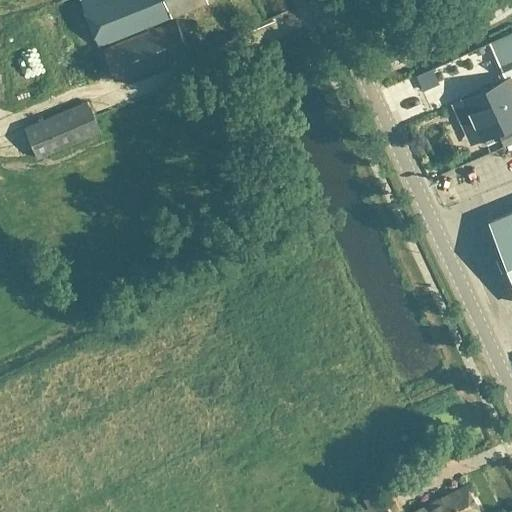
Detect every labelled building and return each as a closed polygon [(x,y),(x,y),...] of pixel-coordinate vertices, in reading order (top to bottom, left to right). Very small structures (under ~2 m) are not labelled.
[(44,32),(79,26),(75,0),(74,0),(40,5),(44,32)] [(78,0),(97,47),(206,2),(205,0),(78,0)] [(189,55),(176,21),(101,51),(112,79),(121,83),(144,74),(189,55)] [(511,32),(489,43),(506,79),(511,76),(511,32)] [(94,41),(69,40),(68,66),(93,67),(94,41)] [(437,85),(435,78),(419,85),(422,92),(437,85)] [(508,125),(511,123),(511,98),(511,99),(504,82),(490,89),(490,87),(463,99),(481,139),(508,127),(508,125)] [(37,159),(99,133),(86,103),(24,128),(37,159)] [(511,211),(489,221),(511,276),(511,211)] [(388,484),(366,496),(374,511),(397,511),(402,510),(388,484)] [(478,511),(465,487),(415,511),(478,511)]
